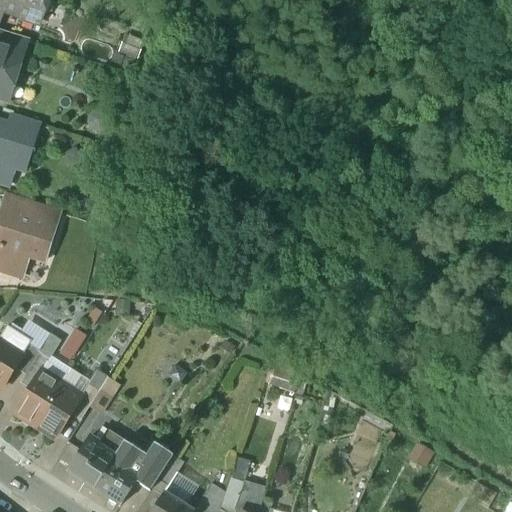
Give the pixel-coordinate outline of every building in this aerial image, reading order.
[(0,0),(0,10),(39,25),(43,15),(45,16),(51,13),(53,7),(51,1),(48,0),(0,0)] [(30,41),(0,31),(0,46),(20,52),(19,54),(25,55),(30,41)] [(0,46),(0,98),(5,100),(19,54),(20,52),(0,46)] [(37,125),(14,118),(10,129),(33,136),(37,125)] [(10,129),(0,125),(0,179),(6,161),(24,167),(33,136),(10,129)] [(32,205),(8,198),(5,209),(29,216),(32,205)] [(57,213),(32,205),(29,216),(54,224),(57,213)] [(5,209),(0,225),(0,269),(21,276),(27,255),(43,260),(54,224),(29,216),(5,209)] [(0,337),(0,342),(23,356),(29,346),(31,343),(7,328),(0,337)] [(44,329),(32,344),(52,360),(64,345),(44,329)] [(23,356),(0,342),(0,388),(1,390),(15,370),(23,356)] [(40,353),(29,346),(23,356),(15,370),(25,376),(39,354),(40,353)] [(25,376),(20,384),(30,390),(40,373),(41,374),(49,360),(39,354),(25,376)] [(41,374),(40,373),(30,390),(15,414),(36,427),(62,386),(41,374)] [(97,373),(89,385),(100,392),(108,379),(97,373)] [(297,385),(272,378),(269,388),(294,395),(297,385)] [(89,385),(81,398),(81,399),(71,416),(81,422),(100,392),(89,385)] [(303,387),(297,385),(294,395),(300,397),(303,387)] [(81,398),(62,386),(36,427),(56,439),(71,416),(81,399),(81,398)] [(132,432),(116,422),(108,434),(124,444),(125,442),(132,432)] [(108,434),(96,427),(88,440),(97,446),(95,450),(113,462),(124,444),(108,434)] [(76,459),(67,474),(94,491),(113,462),(95,450),(97,446),(88,440),(80,452),(76,459)] [(144,454),(125,442),(124,444),(136,451),(125,469),(138,477),(135,483),(150,493),(168,465),(173,456),(155,445),(147,457),(143,455),(144,454)] [(136,451),(124,444),(113,462),(125,469),(136,451)] [(76,449),(71,456),(76,459),(80,452),(76,449)] [(125,469),(113,462),(94,491),(120,507),(135,483),(138,477),(125,469)] [(179,472),(168,465),(156,483),(168,490),(178,475),(179,472)] [(197,487),(178,475),(168,490),(165,495),(184,507),(197,487)] [(232,511),(244,485),(231,480),(226,495),(219,511),(232,511)] [(265,491),(244,485),(232,511),(259,511),(263,498),(265,491)] [(219,511),(226,495),(211,486),(197,510),(200,511),(219,511)] [(165,495),(164,494),(152,511),(191,511),(184,507),(165,495)] [(268,511),(272,500),(263,498),(259,511),(268,511)]
